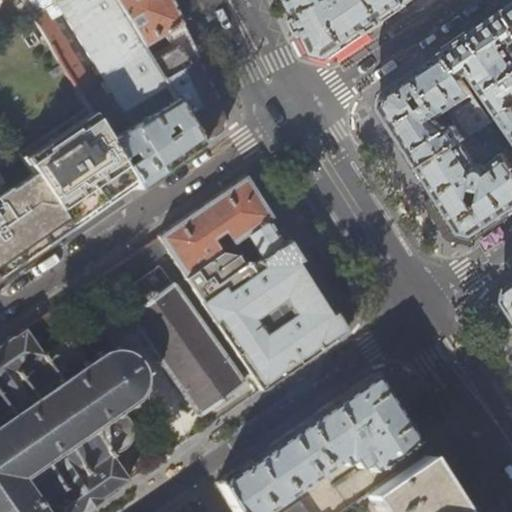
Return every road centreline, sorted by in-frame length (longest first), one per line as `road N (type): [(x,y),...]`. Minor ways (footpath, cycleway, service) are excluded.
road 1 (residential): [(291,112),(0,315)]
road 2 (residential): [(133,511),(421,310)]
road 3 (tertiary): [(421,310),(291,112)]
road 4 (residential): [(464,0),(291,112)]
road 5 (tertiary): [(511,457),(421,310)]
road 6 (tertiary): [(291,112),(230,0)]
